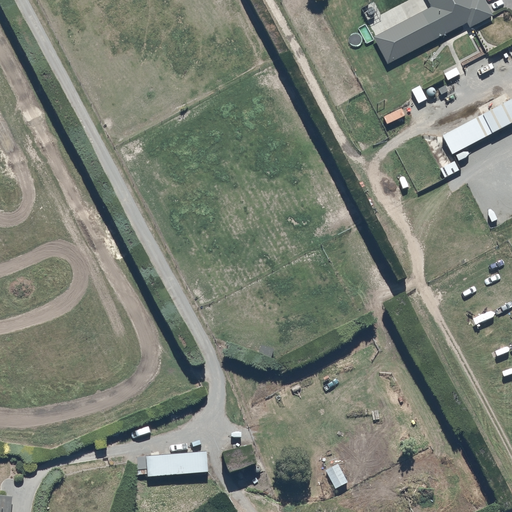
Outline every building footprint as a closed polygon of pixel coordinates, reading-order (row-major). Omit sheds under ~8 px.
[(386,65),(388,64),(466,24),(468,28),(491,17),(482,0),(427,0),(431,7),(372,37),(386,65)] [(459,74),(456,67),(443,73),(446,80),(459,74)] [(511,121),(511,95),(440,134),(451,154),(511,121)] [(421,157),(414,162),(422,172),(429,167),(421,157)] [(247,443),(245,443),(218,450),(223,470),(251,463),(247,443)] [(204,470),(202,450),(134,456),(135,470),(144,470),(144,475),(204,470)] [(0,511),(9,511),(11,495),(0,493),(0,511)]
